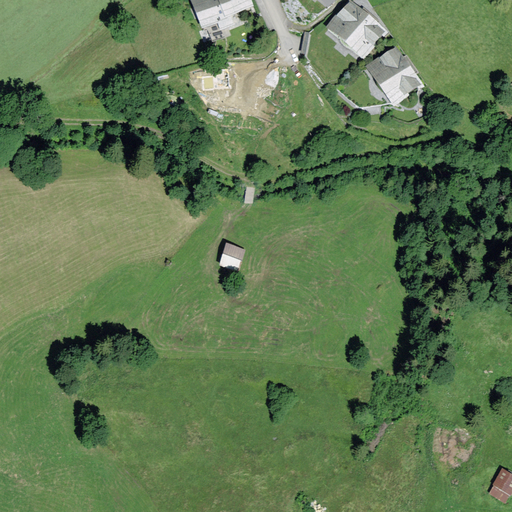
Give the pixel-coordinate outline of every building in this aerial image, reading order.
[(195,0),(207,28),(219,23),(222,29),(232,25),(228,15),(251,6),(248,0),(195,0)] [(346,7),(342,11),(346,15),(335,28),(364,53),(379,35),(346,7)] [(416,87),(394,56),(374,70),(396,100),(416,87)] [(227,249),(222,265),(237,270),(242,254),(227,249)] [(492,494),(506,503),(511,492),(511,475),(506,472),(492,494)]
